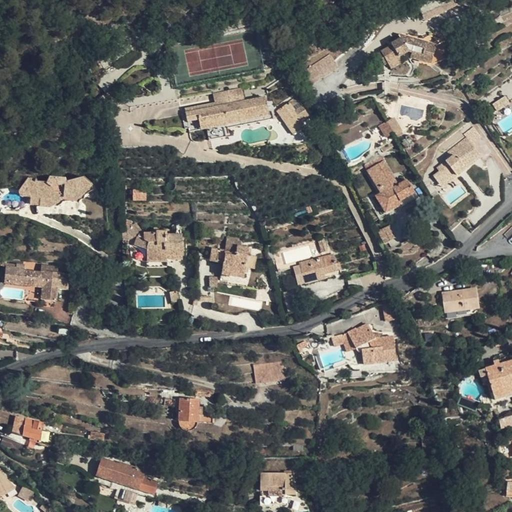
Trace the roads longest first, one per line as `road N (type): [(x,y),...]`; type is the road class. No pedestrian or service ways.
road 1 (residential): [(459,252),(290,330),(123,343)]
road 2 (track): [(511,175),(472,113),(456,103),(412,89),(332,94),(331,86),(393,29),(428,25)]
road 3 (residential): [(123,343),(79,319),(116,295),(112,261),(86,237),(25,210)]
road 4 (residential): [(123,343),(54,352),(0,372)]
